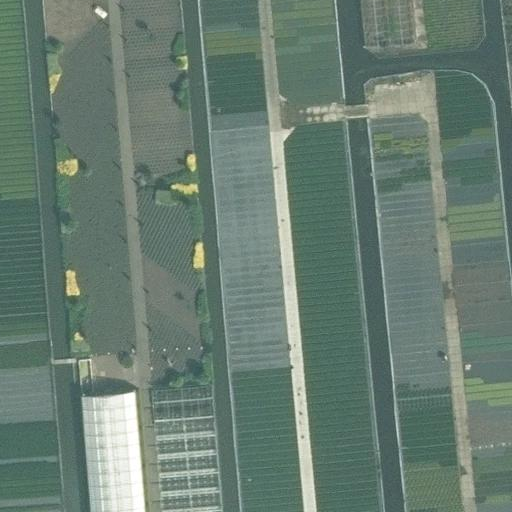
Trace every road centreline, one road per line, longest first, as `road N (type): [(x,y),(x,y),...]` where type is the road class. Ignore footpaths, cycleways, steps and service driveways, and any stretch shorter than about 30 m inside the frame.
road 1 (track): [(309,511),(263,0)]
road 2 (track): [(155,511),(112,0)]
